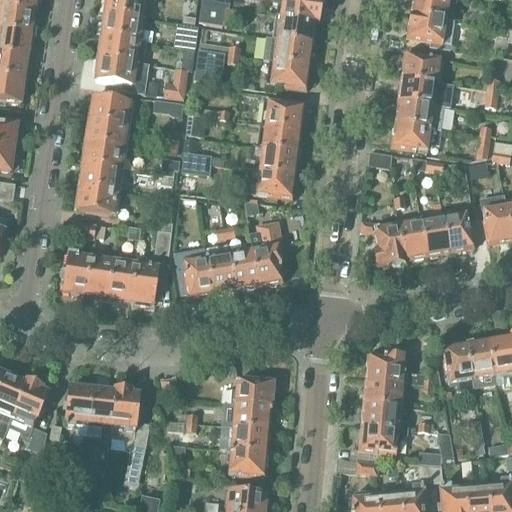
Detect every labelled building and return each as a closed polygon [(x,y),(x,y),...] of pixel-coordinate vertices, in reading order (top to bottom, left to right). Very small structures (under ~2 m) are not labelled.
[(0,0),(0,12),(32,17),(34,7),(37,5),(38,0),(0,0)] [(102,14),(105,15),(140,20),(142,9),(146,10),(147,0),(107,0),(107,3),(104,2),(102,14)] [(230,0),(201,0),(200,7),(225,11),(228,11),(230,0)] [(273,0),(273,4),(281,5),(279,20),(316,25),(317,23),(319,22),(320,16),(318,13),(320,2),(306,0),(273,0)] [(411,0),(411,6),(412,8),(411,19),(452,25),(456,2),(449,1),(440,0),(411,0)] [(222,29),(225,11),(200,7),(197,25),(222,29)] [(0,12),(0,34),(32,40),(34,27),(31,25),(32,17),(0,12)] [(101,26),(99,38),(141,45),(141,42),(137,42),(139,31),(143,32),(144,21),(140,20),(105,15),(103,26),(101,26)] [(405,41),(405,42),(430,45),(429,51),(448,54),(451,51),(449,48),(452,25),(411,19),(410,21),(408,23),(407,29),(409,31),(407,41),(405,41)] [(183,20),(182,28),(194,30),(195,21),(183,20)] [(279,20),(276,42),(312,47),(313,38),(315,36),(316,31),(314,28),(314,26),(316,26),(316,25),(279,20)] [(496,32),(511,34),(511,26),(508,26),(508,25),(497,23),(496,32)] [(193,39),(194,30),(182,28),(180,37),(193,39)] [(511,34),(496,32),(495,40),(493,54),(505,56),(507,41),(511,42),(511,34)] [(0,57),(26,62),(27,52),(31,50),(32,40),(0,34),(0,57)] [(99,52),(97,63),(137,69),(139,57),(146,58),(148,46),(141,45),(99,38),(97,52),(99,52)] [(265,40),(262,64),(272,65),(308,71),(309,61),(311,60),(313,53),(311,51),(312,47),(276,42),(265,40)] [(198,56),(223,60),(228,60),(238,62),(239,54),(199,48),(198,56)] [(198,56),(193,83),(194,86),(219,89),(223,60),(198,56)] [(0,57),(0,80),(26,85),(27,73),(24,71),(26,62),(0,57)] [(401,70),(400,77),(402,79),(402,81),(401,83),(436,88),(446,89),(450,65),(439,63),(403,58),(403,59),(405,59),(403,69),(401,70)] [(237,69),(238,62),(228,60),(227,67),(237,69)] [(145,99),(149,70),(137,69),(97,63),(95,63),(93,74),(96,75),(94,85),(125,89),(124,96),(145,99)] [(177,64),(176,74),(189,76),(190,66),(177,64)] [(272,65),(268,89),(304,95),(306,84),(308,82),(309,76),(307,74),(308,71),(272,65)] [(174,88),(165,87),(163,102),(185,105),(189,76),(176,74),(174,88)] [(24,95),(26,85),(0,80),(0,105),(4,106),(4,105),(19,107),(20,97),(24,95)] [(398,93),(397,100),(399,101),(399,102),(398,104),(398,105),(433,110),(442,112),(450,113),(453,90),(446,89),(436,88),(401,83),(400,92),(398,93)] [(488,83),(488,85),(480,84),(479,95),(486,96),(499,97),(500,84),(488,83)] [(497,113),(499,97),(486,96),(484,111),(497,113)] [(90,122),(89,123),(125,128),(126,118),(130,118),(132,107),(93,101),(91,110),(89,110),(87,122),(90,122)] [(183,108),(153,105),(152,117),(169,119),(172,122),(181,123),(183,108)] [(396,109),(395,115),(396,117),(396,118),(395,127),(395,129),(438,135),(442,112),(433,110),(398,105),(398,107),(398,108),(396,109)] [(267,106),(264,129),(299,134),(300,130),(302,129),(303,123),(301,122),(302,110),(267,106)] [(216,114),(216,122),(215,123),(227,124),(227,115),(216,114)] [(200,142),(203,121),(189,119),(187,140),(200,142)] [(84,144),(86,145),(121,150),(125,128),(89,123),(88,133),(86,133),(84,144)] [(0,149),(16,152),(18,141),(14,139),(16,128),(2,125),(2,124),(0,124),(0,149)] [(299,138),(299,134),(264,129),(261,151),(296,156),(297,147),(300,145),(301,139),(299,138)] [(390,150),(390,151),(426,156),(427,147),(436,148),(438,135),(395,129),(395,130),(395,131),(392,132),(391,138),(393,140),(393,141),(392,150),(390,150)] [(479,139),(489,141),(491,132),(480,131),(479,139)] [(166,134),(163,157),(176,159),(177,154),(179,136),(166,134)] [(488,149),(489,141),(479,139),(477,148),(488,149)] [(83,167),(83,168),(118,173),(121,150),(86,145),(85,155),(82,155),(80,167),(83,167)] [(494,146),(492,155),(499,156),(497,166),(508,168),(511,149),(494,146)] [(14,163),(16,152),(0,149),(0,173),(9,175),(11,164),(14,163)] [(255,164),(254,174),(293,179),(293,177),(296,175),(297,169),(295,167),(296,156),(261,151),(250,150),(248,163),(255,164)] [(492,155),(491,165),(497,166),(499,156),(492,155)] [(369,156),(367,168),(389,171),(391,159),(369,156)] [(185,157),(184,166),(212,169),(213,161),(185,157)] [(213,161),(212,169),(222,170),(223,162),(213,161)] [(436,165),(411,162),(412,173),(425,175),(435,176),(436,165)] [(161,164),(159,181),(160,181),(173,182),(177,183),(179,166),(161,164)] [(436,165),(435,176),(442,177),(443,167),(443,166),(436,165)] [(184,166),(182,178),(210,182),(212,169),(184,166)] [(77,190),(79,190),(114,196),(118,173),(83,168),(81,178),(79,177),(77,190)] [(463,169),(451,168),(455,195),(467,193),(463,169)] [(293,179),(254,174),(248,173),(247,186),(240,185),(239,196),(290,203),(291,192),(294,191),(295,184),(293,182),(293,179)] [(160,181),(159,190),(172,192),(173,182),(160,181)] [(0,185),(0,202),(9,204),(12,204),(14,188),(0,185)] [(119,196),(114,196),(79,190),(78,200),(75,200),(73,212),(76,212),(76,214),(111,219),(113,207),(117,208),(119,196)] [(401,201),(392,203),(394,213),(402,211),(401,201)] [(503,202),(480,206),(481,214),(488,251),(489,250),(488,248),(498,247),(499,247),(501,248),(507,247),(508,245),(511,244),(505,210),(504,204),(503,202)] [(448,255),(443,221),(441,211),(433,213),(435,222),(420,225),(426,259),(429,259),(430,261),(437,259),(438,257),(448,255)] [(472,253),(466,217),(443,221),(448,255),(451,255),(453,256),(460,255),(461,253),(471,251),(471,253),(472,253)] [(359,236),(369,237),(370,226),(360,225),(359,236)] [(397,229),(403,263),(413,262),(415,263),(421,262),(423,260),(426,259),(420,225),(397,229)] [(71,226),(69,239),(93,243),(95,229),(71,226)] [(159,226),(158,235),(170,237),(171,227),(159,226)] [(104,231),(95,229),(93,243),(102,244),(104,231)] [(404,265),(403,263),(397,229),(374,233),(377,254),(373,255),(375,269),(387,267),(387,268),(391,268),(393,269),(399,268),(400,266),(404,265)] [(230,230),(222,231),(224,243),(232,241),(230,230)] [(128,231),(127,241),(126,243),(138,245),(140,232),(128,231)] [(222,231),(213,233),(215,244),(224,243),(222,231)] [(258,237),(248,239),(251,254),(257,289),(268,287),(270,289),(276,288),(278,286),(277,285),(281,285),(278,271),(280,270),(280,268),(281,268),(278,249),(275,234),(258,237)] [(170,237),(158,235),(157,235),(154,256),(167,258),(170,237)] [(226,248),(203,252),(205,262),(212,297),(214,297),(216,298),(223,297),(224,295),(234,293),(228,258),(226,248)] [(203,252),(173,258),(180,299),(188,297),(189,301),(199,299),(201,301),(208,300),(209,298),(212,297),(205,262),(203,252)] [(251,254),(228,258),(234,293),(245,291),(246,293),(254,292),(255,290),(257,289),(251,254)] [(78,256),(67,255),(65,272),(62,272),(61,282),(64,282),(62,295),(71,296),(71,298),(82,300),(83,297),(85,298),(90,262),(77,260),(78,256)] [(93,302),(107,304),(107,300),(112,265),(90,262),(85,298),(94,299),(93,302)] [(135,268),(112,265),(107,300),(107,304),(119,305),(120,302),(129,304),(135,268)] [(158,271),(135,268),(129,304),(131,304),(131,307),(142,309),(143,306),(153,308),(158,271)] [(497,342),(488,344),(495,387),(502,386),(503,390),(511,388),(511,352),(510,340),(507,340),(505,339),(498,340),(497,342)] [(475,346),(464,348),(472,391),(495,387),(488,344),(485,344),(483,343),(476,344),(475,346)] [(472,391),(464,348),(462,349),(459,347),(454,348),(452,350),(441,352),(448,387),(456,386),(457,393),(472,391)] [(366,364),(365,370),(367,372),(366,385),(401,388),(420,390),(435,391),(440,391),(437,374),(423,373),(423,378),(404,377),(405,375),(403,375),(404,361),(406,362),(406,361),(400,360),(398,358),(392,357),(389,359),(385,359),(385,360),(381,360),(381,361),(371,360),(366,364)] [(0,387),(0,423),(8,427),(11,420),(24,387),(16,383),(15,379),(6,375),(0,387)] [(176,403),(172,380),(160,383),(163,402),(176,403)] [(236,385),(234,408),(271,412),(271,408),(274,406),(274,400),(272,398),(273,383),(253,381),(253,386),(236,385)] [(8,428),(6,431),(19,436),(18,437),(31,443),(28,452),(41,457),(46,435),(33,430),(38,417),(39,417),(42,410),(41,410),(47,396),(39,393),(41,390),(26,383),(24,387),(11,420),(8,427),(8,428)] [(363,396),(362,403),(364,404),(364,408),(398,411),(401,388),(366,385),(365,395),(363,396)] [(75,427),(88,428),(92,389),(81,388),(77,391),(68,390),(66,405),(65,405),(64,412),(65,412),(63,428),(74,430),(75,427)] [(92,389),(88,428),(87,439),(100,440),(100,446),(109,447),(109,442),(115,392),(114,392),(113,395),(104,394),(103,390),(92,389)] [(420,390),(420,397),(434,399),(435,391),(420,390)] [(130,393),(115,392),(109,442),(122,444),(125,456),(128,457),(123,484),(135,486),(143,447),(133,445),(135,427),(138,428),(139,419),(136,419),(137,413),(136,413),(137,398),(129,397),(130,393)] [(224,407),(222,430),(232,431),(266,434),(267,425),(270,422),(271,412),(234,408),(224,407)] [(361,412),(360,418),(363,420),(362,430),(403,434),(403,425),(397,425),(398,411),(364,408),(363,411),(361,412)] [(186,419),(185,427),(196,428),(197,420),(186,419)] [(479,425),(465,428),(468,447),(471,447),(474,460),(484,458),(482,450),(483,449),(479,425)] [(185,427),(185,436),(195,437),(196,428),(185,427)] [(51,429),(49,442),(57,444),(60,431),(51,429)] [(403,434),(362,430),(361,441),(358,442),(358,448),(360,449),(359,454),(370,455),(369,464),(392,466),(392,458),(394,458),(395,445),(402,439),(403,434)] [(232,431),(230,454),(264,457),(265,447),(268,447),(268,438),(266,437),(266,434),(232,431)] [(418,456),(417,468),(428,469),(439,469),(446,470),(454,469),(448,438),(435,437),(438,458),(418,456)] [(509,446),(488,450),(489,462),(511,457),(509,446)] [(264,457),(230,454),(228,478),(262,481),(263,471),(266,471),(266,460),(264,459),(264,457)] [(190,468),(177,467),(176,479),(189,480),(190,468)] [(377,469),(357,467),(356,477),(376,479),(377,469)] [(394,467),(385,467),(385,482),(395,481),(394,467)] [(470,467),(462,468),(463,480),(471,480),(470,467)] [(428,469),(417,468),(419,488),(421,487),(430,486),(428,469)] [(439,469),(428,469),(430,486),(430,488),(439,487),(441,486),(439,469)] [(498,488),(487,489),(488,511),(511,511),(511,506),(511,502),(511,500),(510,500),(510,499),(511,499),(511,483),(509,484),(498,485),(498,488)] [(80,497),(81,497),(102,504),(104,493),(104,488),(82,486),(80,497)] [(441,506),(439,507),(439,511),(465,511),(464,491),(449,493),(449,489),(439,490),(441,506)] [(488,511),(487,489),(464,491),(465,511),(488,511)] [(410,496),(399,498),(400,511),(424,511),(425,511),(423,511),(421,491),(410,492),(410,496)] [(229,495),(227,511),(262,511),(263,511),(266,511),(267,503),(264,501),(264,498),(229,495)] [(376,511),(376,499),(353,497),(353,502),(349,502),(348,511),(376,511)] [(378,500),(376,499),(376,511),(400,511),(399,498),(378,500)] [(154,511),(156,505),(140,502),(138,511),(154,511)]
